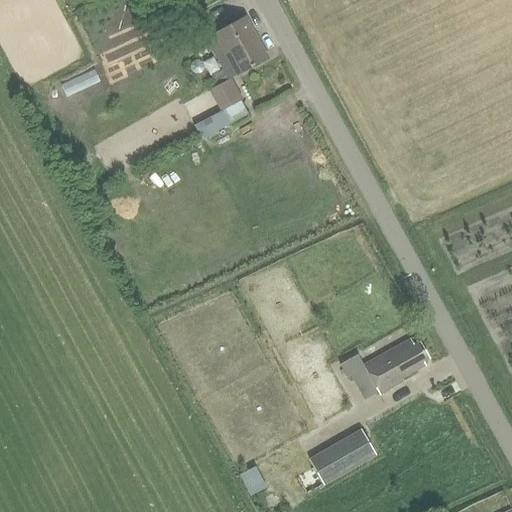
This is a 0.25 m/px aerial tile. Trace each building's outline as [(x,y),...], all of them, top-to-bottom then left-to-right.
[(189,50),(214,37),(194,0),(192,0),(169,12),(189,50)] [(268,57),(264,49),(248,18),(217,34),(238,73),(268,57)] [(94,71),(61,86),(66,98),(99,82),(94,71)] [(230,78),(208,90),(220,112),(242,99),(230,78)] [(409,338),(363,365),(365,369),(380,395),(418,374),(416,372),(425,367),(422,363),(428,360),(419,344),(414,347),(409,338)] [(356,356),(340,366),(348,378),(348,379),(364,369),(362,366),(356,356)] [(324,486),(376,456),(361,430),(308,460),(324,486)] [(253,467),(239,475),(251,497),(265,489),(253,467)]
